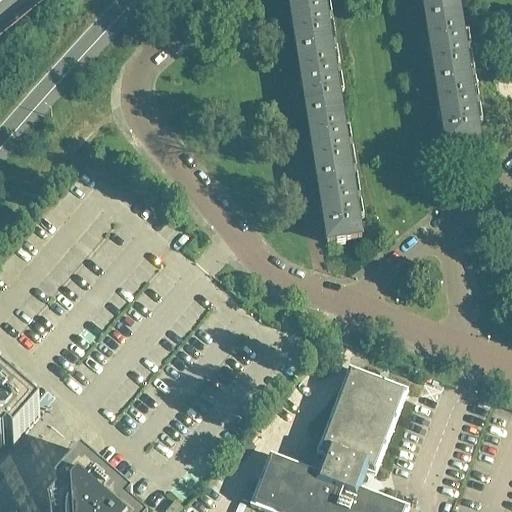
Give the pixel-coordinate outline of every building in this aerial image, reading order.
[(288,0),(297,54),(331,48),(323,0),(288,0)] [(421,0),(425,22),(460,16),(457,0),(421,0)] [(460,16),(425,22),(435,85),(470,80),(460,16)] [(341,112),(331,48),(297,54),(307,117),(341,112)] [(435,85),(445,149),(480,143),(470,80),(435,85)] [(341,112),(307,117),(317,181),(351,175),(341,112)] [(317,181),(327,244),(361,239),(351,175),(317,181)] [(360,490),(367,474),(375,477),(407,392),(349,370),(317,455),(325,458),(318,474),(270,456),(251,507),(263,511),(407,511),(409,509),(393,503),(360,490)] [(40,417),(0,382),(0,450),(8,442),(12,446),(13,448),(40,417)] [(136,511),(126,504),(130,499),(131,499),(132,498),(80,452),(54,483),(56,484),(61,488),(47,504),(49,510),(49,511),(136,511)]
